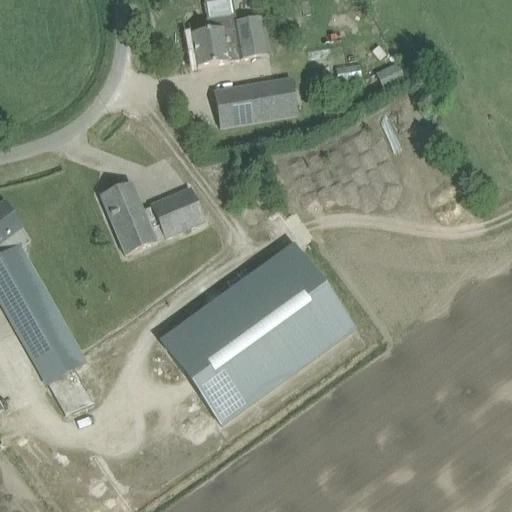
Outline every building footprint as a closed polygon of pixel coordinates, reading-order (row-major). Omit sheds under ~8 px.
[(211,33),(192,36),(198,70),(228,65),(228,64),(240,62),(240,63),(268,57),(261,19),(235,24),(234,18),(209,22),(211,33)] [(376,75),(383,89),(403,80),(396,65),(376,75)] [(214,93),(220,128),(298,115),(292,80),(214,93)] [(191,191),(142,212),(132,186),(101,199),(125,258),(204,225),(191,191)] [(75,378),(92,369),(89,362),(85,363),(21,250),(33,243),(5,205),(0,209),(0,306),(46,388),(48,387),(49,389),(64,417),(91,403),(75,378)] [(353,334),(293,251),(162,345),(222,428),(353,334)]
